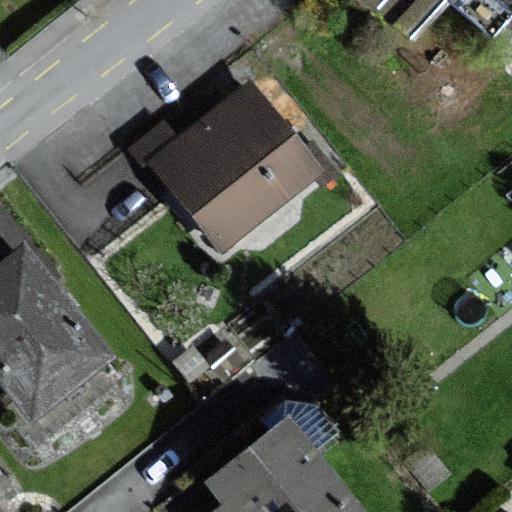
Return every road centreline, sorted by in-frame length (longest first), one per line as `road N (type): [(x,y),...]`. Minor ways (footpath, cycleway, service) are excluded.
road 1 (residential): [(0,130),(170,0)]
road 2 (residential): [(103,511),(200,431)]
